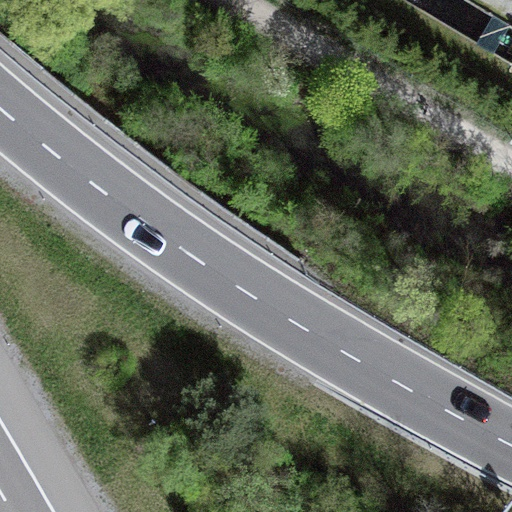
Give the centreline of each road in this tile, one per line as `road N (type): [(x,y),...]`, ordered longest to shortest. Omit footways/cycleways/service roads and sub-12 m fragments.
road 1 (motorway): [(511,445),(247,293),(0,108)]
road 2 (residential): [(511,162),(233,0)]
